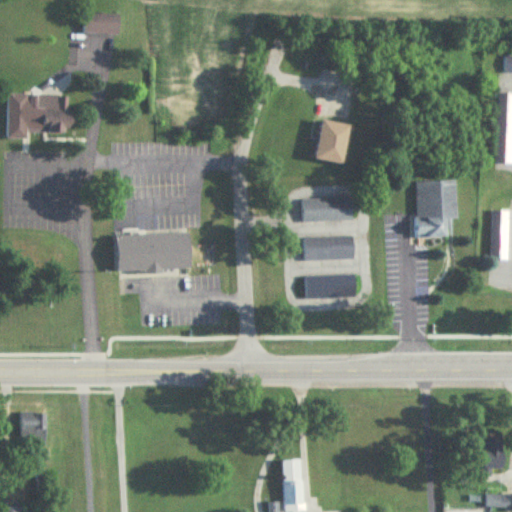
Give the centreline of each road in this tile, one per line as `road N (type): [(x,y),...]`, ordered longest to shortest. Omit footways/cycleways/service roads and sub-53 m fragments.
road 1 (tertiary): [(0,368),(376,366)]
road 2 (residential): [(253,367),(240,173),(243,133),(276,40)]
road 3 (tertiary): [(511,366),(376,366)]
